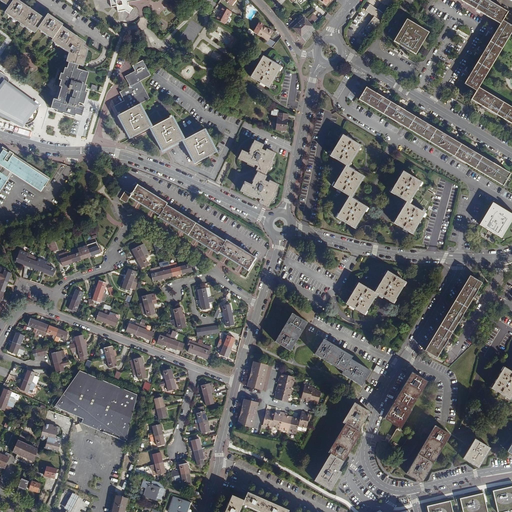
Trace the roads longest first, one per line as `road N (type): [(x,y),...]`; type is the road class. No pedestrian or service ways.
road 1 (residential): [(269,219),(117,152),(53,148),(0,133)]
road 2 (residential): [(360,65),(345,107),(510,205)]
road 3 (residential): [(50,311),(62,286),(110,263),(133,219),(212,274)]
road 4 (residential): [(458,258),(375,415)]
road 5 (tertiary): [(511,153),(360,65)]
road 6 (residential): [(290,228),(358,248),(458,258)]
road 7 (tertiary): [(284,214),(322,59)]
road 8 (residential): [(197,368),(50,311)]
